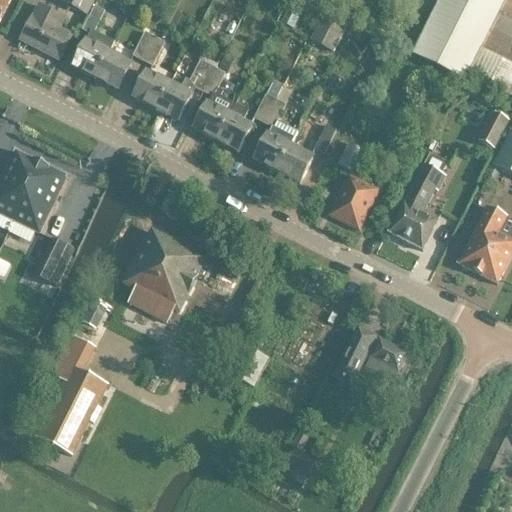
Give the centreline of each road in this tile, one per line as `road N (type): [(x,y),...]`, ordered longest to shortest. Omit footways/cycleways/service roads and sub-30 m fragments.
road 1 (tertiary): [(501,344),(0,83)]
road 2 (tertiary): [(415,511),(501,344)]
